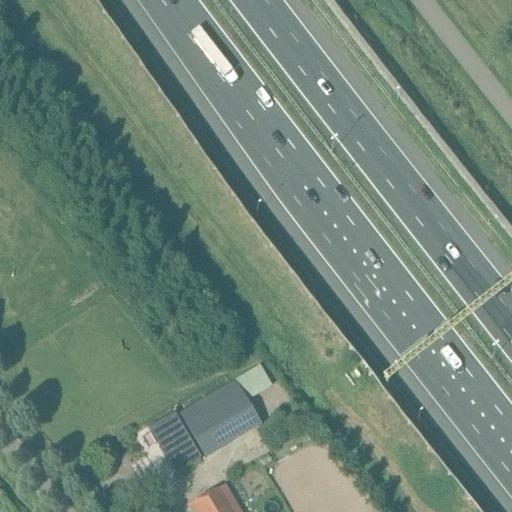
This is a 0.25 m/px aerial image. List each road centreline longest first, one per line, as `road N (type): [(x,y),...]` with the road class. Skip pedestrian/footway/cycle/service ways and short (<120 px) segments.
road 1 (track): [(48,0),(354,418),(434,511)]
road 2 (motorway): [(166,0),(511,447)]
road 3 (track): [(0,38),(156,248),(146,264),(0,359)]
road 4 (motorway): [(511,326),(262,0)]
road 5 (unclassified): [(511,124),(415,0)]
